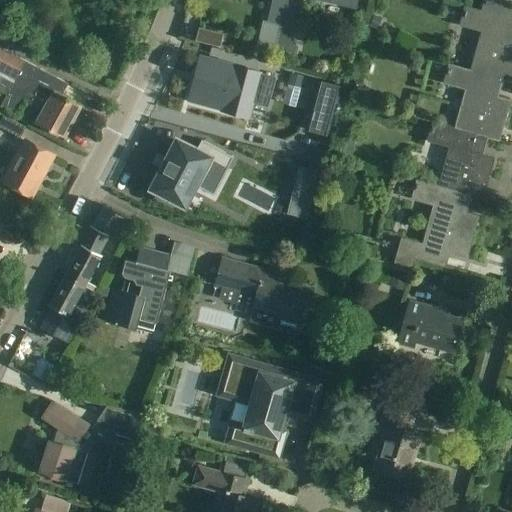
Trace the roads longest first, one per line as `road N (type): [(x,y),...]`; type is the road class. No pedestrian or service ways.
road 1 (residential): [(0,348),(174,0)]
road 2 (residential): [(448,511),(511,283)]
